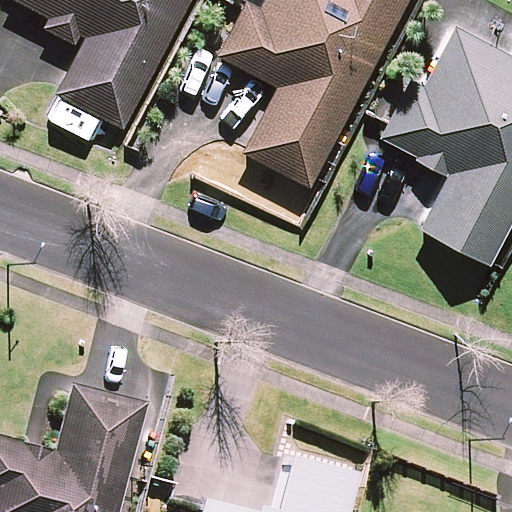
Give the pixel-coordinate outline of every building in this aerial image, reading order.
[(190,0),(18,0),(88,36),(58,93),(124,128),(190,0)] [(406,0),(265,0),(263,5),(253,0),(247,0),(219,54),(278,85),(243,152),(310,186),(406,0)] [(511,219),(511,57),(453,27),(423,85),(413,79),(382,139),(449,174),(421,227),(489,263),(511,219)] [(116,511),(142,408),(68,389),(52,455),(0,442),(0,511),(116,511)] [(342,511),(353,475),(284,457),(269,511),(233,511),(198,502),(195,511),(342,511)]
